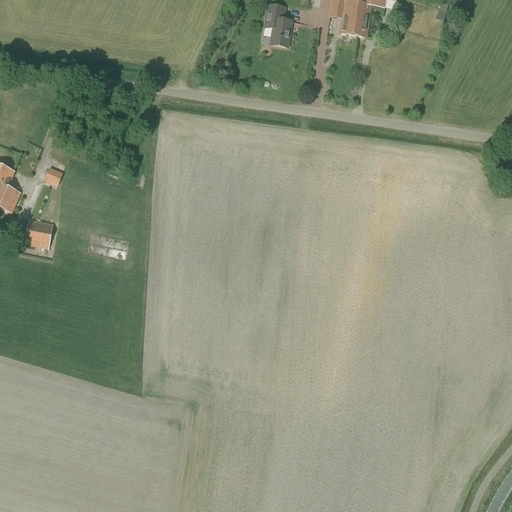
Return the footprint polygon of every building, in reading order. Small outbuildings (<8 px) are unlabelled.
[(346,0),(331,0),(328,18),(329,18),(332,19),(341,20),(339,35),(365,39),(368,16),(367,15),(368,6),(383,8),(384,8),(384,0),(357,0),(357,1),(346,0)] [(448,6),(442,4),(438,12),(445,15),(448,6)] [(271,47),(287,49),(290,24),(282,23),(284,10),(267,8),(265,29),(273,30),(271,47)] [(0,190),(2,187),(8,190),(14,175),(0,168),(0,190)] [(49,171),(45,183),(58,188),(62,177),(49,171)] [(2,187),(0,190),(0,209),(11,215),(19,195),(7,190),(8,190),(2,187)] [(53,226),(36,223),(29,222),(24,247),(48,251),(52,228),(53,226)]
